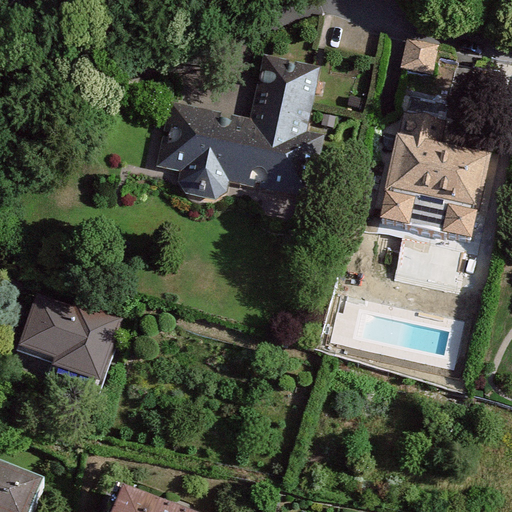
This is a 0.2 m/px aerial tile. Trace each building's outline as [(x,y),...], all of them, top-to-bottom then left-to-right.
[(412,46),(406,74),(437,81),(443,53),(412,46)] [(251,125),(176,113),(162,165),(183,183),(184,202),(197,209),(218,206),(228,195),(309,208),(323,141),(311,136),(319,78),(265,67),(251,125)] [(453,108),(412,100),(391,204),(483,223),(495,164),(444,154),(453,108)] [(99,394),(122,330),(85,317),(82,326),(41,311),(23,362),(61,375),(59,379),(99,394)] [(30,511),(41,484),(0,468),(0,511),(30,511)] [(179,511),(116,487),(106,511),(179,511)]
